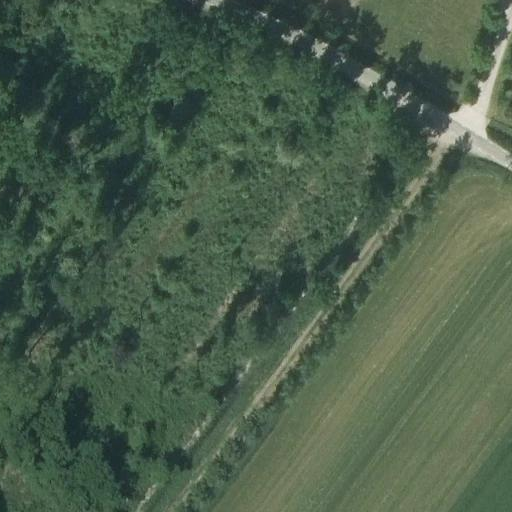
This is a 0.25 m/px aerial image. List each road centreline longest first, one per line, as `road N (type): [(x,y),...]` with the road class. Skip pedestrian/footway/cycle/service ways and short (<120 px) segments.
road 1 (track): [(176,511),(457,129)]
road 2 (unclassified): [(511,163),(353,66),(209,0)]
